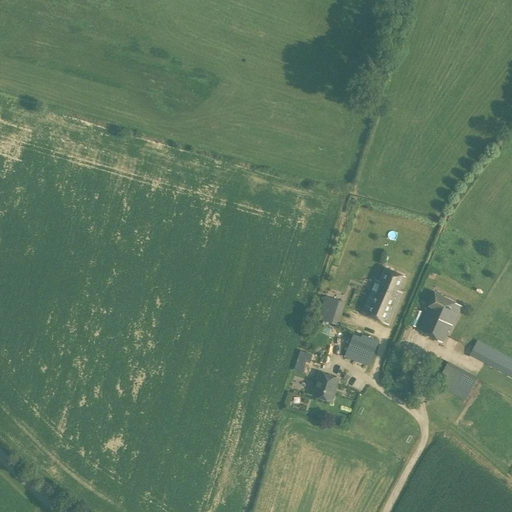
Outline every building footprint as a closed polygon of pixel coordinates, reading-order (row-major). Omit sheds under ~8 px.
[(362,312),(388,324),(401,293),(398,291),(405,277),(385,267),(378,282),(375,281),(362,312)] [(462,307),(435,292),(418,330),(442,342),(451,324),(452,325),(462,307)] [(325,296),(318,319),(336,325),(343,302),(325,296)] [(352,334),(344,357),(369,367),(379,341),(362,334),(360,338),(352,334)] [(511,375),(511,356),(477,340),(470,355),(511,375)] [(301,350),(298,358),(310,362),(313,354),(301,350)] [(477,378),(448,363),(436,385),(465,401),(477,378)] [(319,373),(313,395),(332,401),(338,379),(319,373)]
